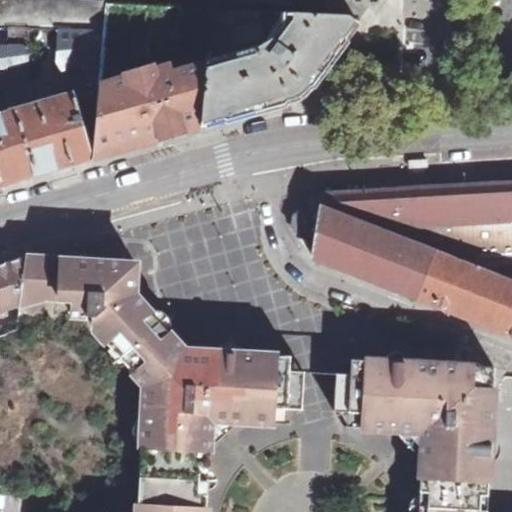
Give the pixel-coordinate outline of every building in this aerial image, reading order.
[(0,0),(0,26),(105,30),(105,27),(108,2),(107,0),(0,0)] [(178,34),(180,6),(140,4),(108,2),(105,27),(178,34)] [(219,25),(234,24),(235,9),(214,8),(212,24),(219,25)] [(315,81),(359,22),(349,14),(286,12),(285,24),(273,40),(260,49),(208,63),(201,126),(280,104),(302,98),(315,81)] [(0,88),(82,64),(92,61),(102,59),(105,30),(0,26),(0,88)] [(93,68),(92,61),(82,64),(84,70),(93,68)] [(98,108),(93,157),(201,126),(208,63),(175,72),(173,64),(155,69),(154,66),(136,71),(138,76),(133,78),(127,75),(127,67),(124,68),(121,70),(120,74),(117,110),(98,108)] [(100,85),(0,113),(0,176),(2,183),(93,157),(98,108),(100,85)] [(428,164),(408,164),(408,174),(428,174),(428,164)] [(314,257),(511,335),(511,182),(324,193),(320,215),(301,212),(294,215),(292,227),(297,233),(317,236),(314,257)] [(270,422),(272,422),(275,370),(184,365),(185,351),(179,351),(179,342),(160,321),(141,288),(139,276),(137,263),(125,262),(103,261),(69,259),(50,258),(26,257),(20,304),(17,332),(0,336),(0,486),(56,493),(53,511),(205,511),(206,494),(199,493),(200,464),(208,464),(211,418),(270,421),(270,422)] [(0,310),(20,304),(26,257),(0,264),(0,310)] [(275,370),(289,370),(290,356),(186,350),(179,342),(179,351),(185,351),(184,365),(275,370)] [(348,411),(347,426),(365,427),(365,426),(425,429),(420,511),(486,511),(487,508),(486,508),(487,493),(486,493),(491,405),(493,405),(495,366),(352,359),(351,374),(336,373),(334,410),(348,411)] [(275,370),(272,422),(287,407),(289,370),(275,370)] [(289,370),(287,407),(302,408),(303,371),(289,370)] [(272,422),(286,423),(287,407),(272,422)]
